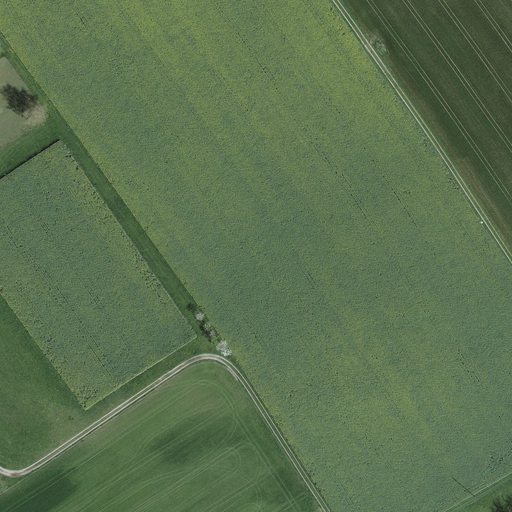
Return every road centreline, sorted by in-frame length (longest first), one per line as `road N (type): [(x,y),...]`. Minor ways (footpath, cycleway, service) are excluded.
road 1 (track): [(0,469),(27,470),(187,362),(210,356),(236,371),(328,511)]
road 2 (track): [(331,0),(511,266)]
